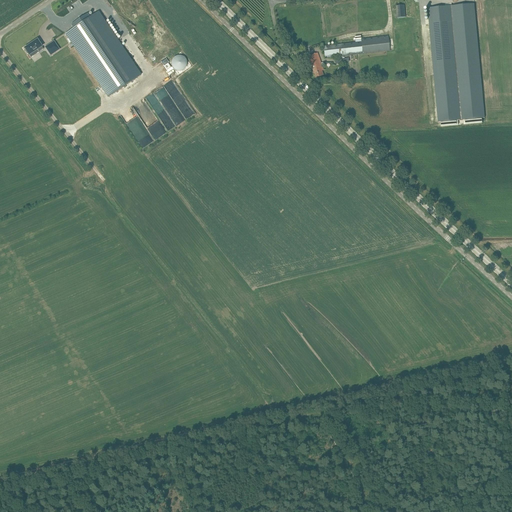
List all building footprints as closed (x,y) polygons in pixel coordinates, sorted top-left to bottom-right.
[(146,0),(116,0),(112,3),(124,20),(149,3),(146,0)] [(474,4),(428,8),(438,122),(441,122),(441,126),(458,125),(458,120),(465,120),(466,124),(482,123),(482,118),(485,118),(474,4)] [(397,18),(405,17),(404,5),(395,6),(397,18)] [(68,31),(110,95),(142,74),(101,10),(92,16),(90,12),(73,23),(76,26),(68,31)] [(390,51),(389,41),(388,36),(361,39),(361,41),(361,42),(355,43),(323,46),(325,58),(390,51)] [(36,54),(49,46),(45,39),(32,47),(33,48),(32,49),(34,53),(35,53),(36,52),(36,54)] [(65,49),(60,41),(52,46),(57,55),(65,49)] [(317,52),(308,56),(316,78),(323,75),(321,70),(323,69),(317,52)] [(171,63),(171,64),(172,65),(172,66),(172,67),(173,68),(174,69),(175,70),(176,70),(177,71),(178,71),(179,71),(180,71),(181,71),(182,70),(183,70),(184,70),(184,69),(185,68),(186,68),(186,67),(186,66),(187,66),(187,65),(187,64),(187,63),(187,62),(187,61),(186,60),(186,59),(185,58),(184,57),(183,56),(182,56),(181,56),(180,55),(179,55),(178,55),(178,56),(177,56),(176,56),(175,56),(175,57),(174,57),(173,58),(173,59),(172,59),(172,60),(172,61),(172,62),(171,63)] [(188,108),(189,107),(188,105),(181,95),(180,93),(177,88),(175,88),(175,86),(167,87),(166,88),(166,92),(171,91),(167,94),(171,94),(172,98),(174,102),(176,102),(180,109),(183,107),(184,108),(188,107),(186,109),(181,109),(184,113),(185,112),(188,112),(188,108)]
